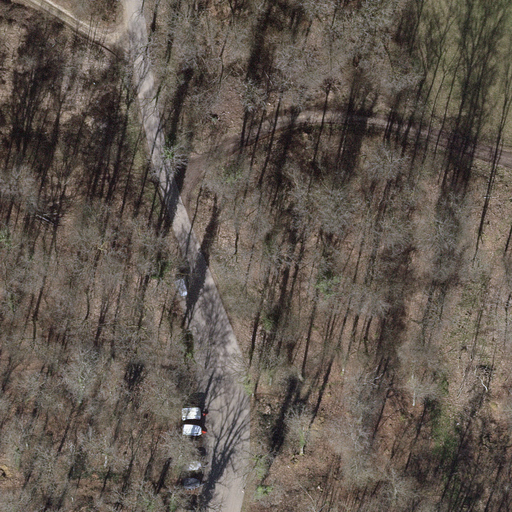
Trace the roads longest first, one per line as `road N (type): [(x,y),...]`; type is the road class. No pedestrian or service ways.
road 1 (track): [(172,126),(419,116),(511,134)]
road 2 (track): [(172,126),(130,58),(90,15),(58,0)]
